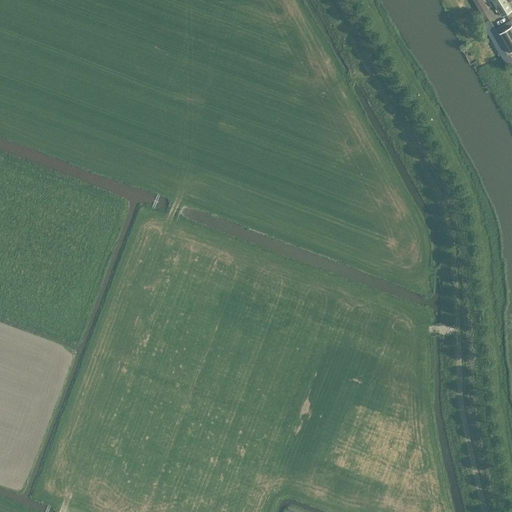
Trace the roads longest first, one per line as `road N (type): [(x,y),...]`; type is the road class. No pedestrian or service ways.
road 1 (track): [(455,269),(445,201),(332,0)]
road 2 (track): [(485,511),(461,401),(455,269)]
